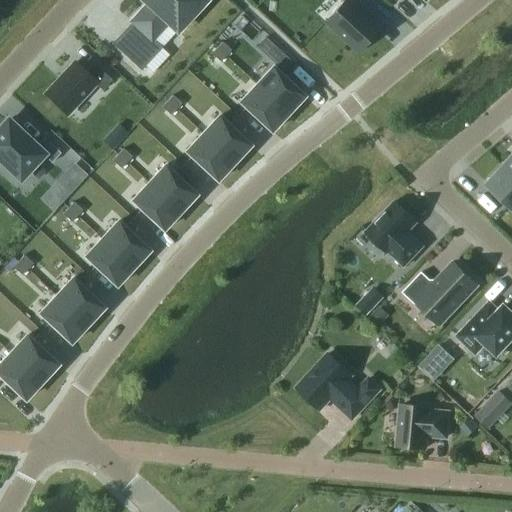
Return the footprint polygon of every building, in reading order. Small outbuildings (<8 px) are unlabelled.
[(122,52),(121,53),(141,71),(162,48),(177,32),(206,0),(142,0),(148,5),(131,22),(141,31),(122,52)] [(345,1),(325,22),(357,52),(377,31),(345,1)] [(222,42),(217,48),(225,56),(231,50),(222,42)] [(217,48),(211,54),(220,62),(225,56),(217,48)] [(279,50),(270,60),(285,73),(294,64),(279,50)] [(45,95),(66,115),(95,84),(102,91),(112,80),(94,64),(86,73),(75,63),(45,95)] [(272,67),(256,85),(287,113),(303,96),(272,67)] [(256,85),(239,103),(270,131),(287,113),(256,85)] [(172,95),(167,101),(176,110),(181,104),(172,95)] [(167,101),(162,107),(170,115),(176,110),(167,101)] [(218,117),(202,134),(233,163),(249,145),(218,117)] [(8,121),(0,128),(0,161),(20,180),(43,155),(52,163),(61,154),(44,138),(36,147),(8,121)] [(110,133),(102,141),(112,150),(120,142),(110,133)] [(202,134),(186,152),(216,181),(233,163),(202,134)] [(123,149),(117,155),(126,163),(132,157),(123,149)] [(117,155),(112,161),(121,169),(126,163),(117,155)] [(74,163),(56,182),(69,194),(87,175),(74,163)] [(495,176),(488,185),(511,207),(511,172),(504,165),(496,175),(495,176)] [(165,166),(148,183),(179,212),(195,194),(165,166)] [(148,183),(132,201),(163,230),(179,212),(148,183)] [(73,202),(68,208),(77,216),(82,210),(73,202)] [(408,233),(417,223),(395,202),(365,233),(388,254),(389,252),(404,267),(424,246),(413,236),(412,237),(408,233)] [(68,208),(63,214),(71,222),(77,216),(68,208)] [(118,222),(102,239),(132,268),(149,250),(118,222)] [(102,239),(85,257),(116,285),(132,268),(102,239)] [(24,256),(18,261),(27,270),(33,264),(24,256)] [(18,261),(13,267),(22,275),(27,270),(18,261)] [(422,272),(402,293),(415,304),(416,303),(440,325),(478,285),(453,263),(437,280),(430,280),(422,272)] [(73,278),(56,296),(87,325),(103,307),(73,278)] [(372,288),(353,306),(365,317),(383,299),(372,288)] [(56,296),(40,314),(70,342),(87,325),(56,296)] [(475,318),(457,336),(476,354),(485,344),(497,355),(500,352),(503,355),(511,346),(511,344),(510,342),(511,339),(511,306),(509,309),(504,305),(499,311),(489,302),(475,318)] [(380,307),(370,318),(378,327),(389,316),(380,307)] [(27,335),(11,353),(41,382),(58,364),(27,335)] [(11,353),(0,364),(0,376),(25,399),(41,382),(11,353)] [(335,402),(353,419),(380,389),(369,379),(358,390),(348,380),(352,375),(329,353),(296,388),(320,410),(331,398),(335,402)] [(511,403),(499,391),(476,416),(489,428),(511,403)] [(402,405),(398,446),(424,449),(426,433),(434,433),(433,436),(446,437),(449,413),(428,411),(428,407),(402,405)] [(472,418),(460,428),(466,436),(479,427),(472,418)]
